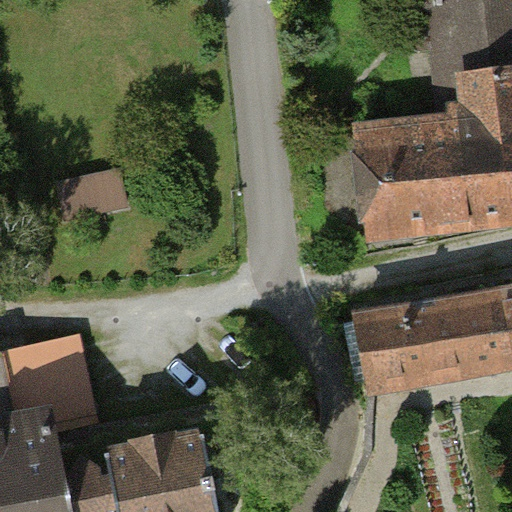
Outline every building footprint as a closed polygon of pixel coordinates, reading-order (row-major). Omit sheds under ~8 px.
[(473,237),(511,232),(511,4),(450,10),(462,123),(473,237)] [(462,123),(362,133),(373,246),(473,237),(462,123)] [(511,287),(465,296),(481,375),(511,369),(511,287)] [(465,296),(359,317),(374,396),(481,375),(465,296)] [(113,453),(124,511),(223,511),(210,436),(113,453)] [(76,511),(63,443),(0,454),(0,511),(76,511)]
